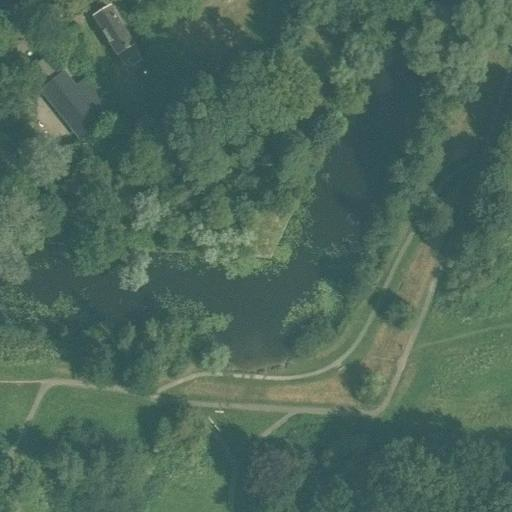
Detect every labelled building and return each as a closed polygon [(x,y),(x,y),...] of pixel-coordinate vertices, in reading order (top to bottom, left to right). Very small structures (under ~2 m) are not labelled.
[(387,0),(268,253),(0,233),(0,237),(270,257),(391,0),(387,0)] [(19,0),(0,12),(0,16),(26,0),(19,0)] [(132,45),(133,45),(125,33),(110,8),(94,18),(116,55),(117,54),(123,64),(123,65),(128,62),(131,67),(142,61),(138,55),(132,45)] [(39,92),(80,140),(112,110),(87,79),(76,87),(64,73),(39,92)] [(48,168),(50,181),(51,188),(63,186),(63,193),(83,191),(78,146),(58,148),(60,166),(48,168)]
